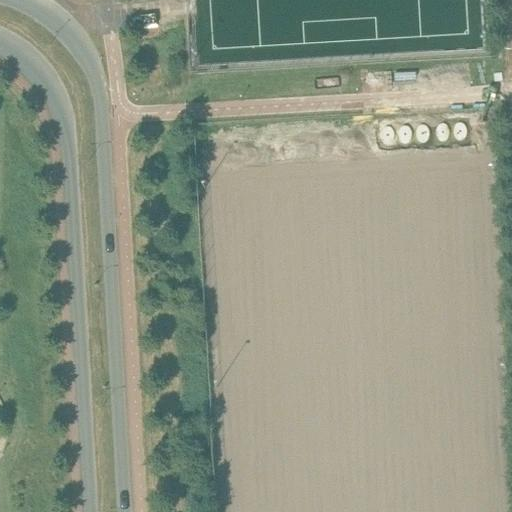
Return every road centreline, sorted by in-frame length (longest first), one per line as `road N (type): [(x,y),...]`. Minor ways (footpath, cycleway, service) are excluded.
road 1 (tertiary): [(122,511),(99,93),(75,38),(27,0)]
road 2 (tertiary): [(0,44),(44,80),(67,135),(91,511)]
